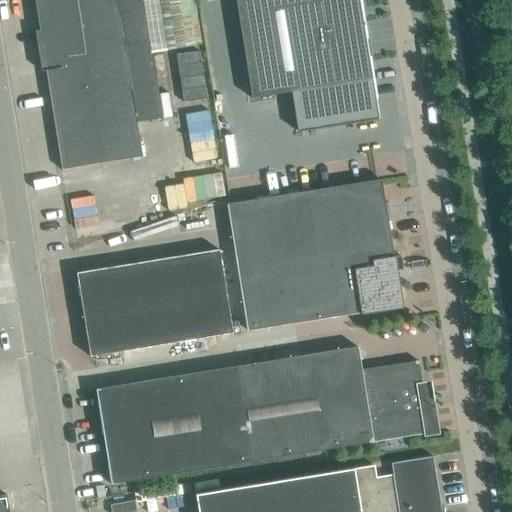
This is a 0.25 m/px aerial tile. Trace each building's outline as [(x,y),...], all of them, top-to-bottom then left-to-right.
[(34,0),(61,169),(142,156),(137,122),(162,118),(152,53),(143,0),(34,0)] [(196,0),(143,0),(152,53),(204,44),(196,0)] [(235,0),(251,97),(288,91),(295,130),(378,117),(359,0),(235,0)] [(361,313),(402,307),(396,270),(402,269),(400,255),(392,256),(386,220),(391,219),(388,202),(384,203),(380,179),(227,204),(247,330),(361,312),(361,313)] [(232,332),(218,249),(76,273),(90,356),(232,332)] [(357,347),(237,366),(253,461),(429,432),(418,360),(361,369),(357,347)] [(253,461),(237,366),(95,389),(111,484),(253,461)] [(376,477),(374,465),(195,494),(198,511),(441,511),(433,456),(390,462),(392,474),(376,477)] [(0,511),(9,511),(6,495),(0,495),(0,511)]
